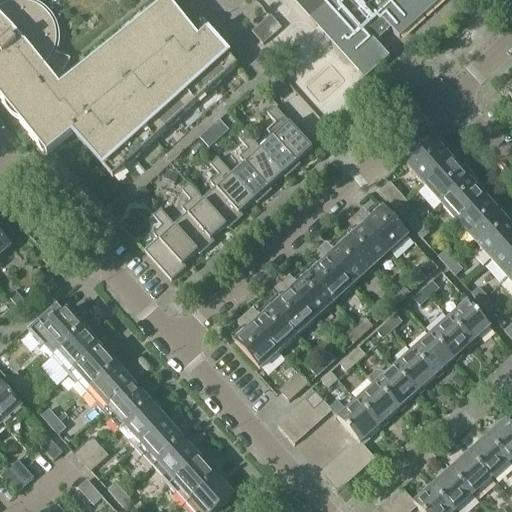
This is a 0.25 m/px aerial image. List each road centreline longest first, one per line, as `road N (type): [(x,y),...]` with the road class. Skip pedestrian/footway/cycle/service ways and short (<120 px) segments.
road 1 (residential): [(178,348),(457,99)]
road 2 (residential): [(178,348),(6,159)]
road 3 (residential): [(322,511),(178,348)]
